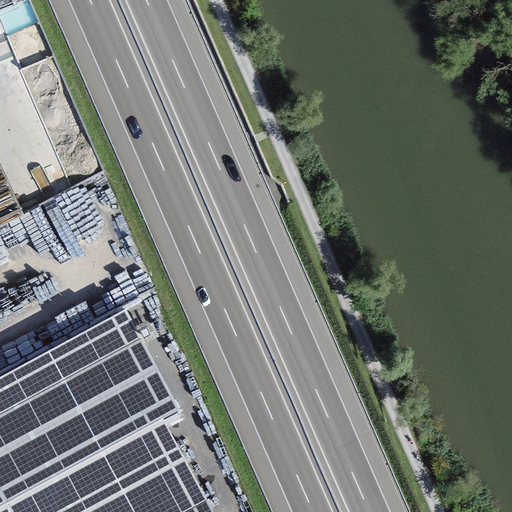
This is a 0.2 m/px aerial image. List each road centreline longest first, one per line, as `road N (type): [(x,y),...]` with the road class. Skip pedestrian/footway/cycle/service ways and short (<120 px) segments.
road 1 (track): [(445,511),(220,0)]
road 2 (motorway): [(376,511),(153,0)]
road 3 (motorway): [(94,0),(317,511)]
